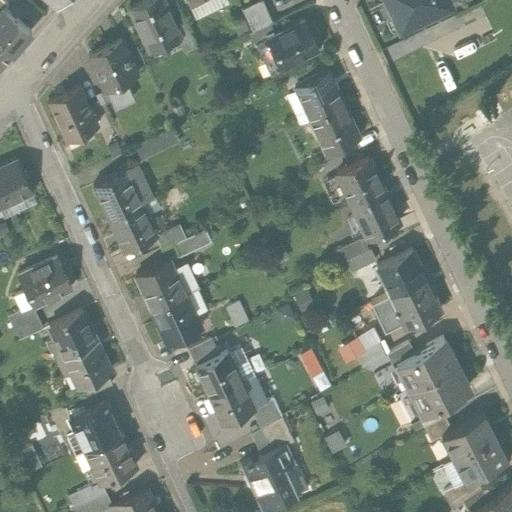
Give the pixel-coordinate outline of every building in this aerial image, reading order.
[(165,0),(133,0),(129,2),(148,44),(178,30),(179,30),(174,19),(165,0)] [(188,0),(194,13),(223,0),(188,0)] [(246,0),(241,3),(252,25),(270,17),(273,15),(265,0),(246,0)] [(451,2),(449,0),(386,0),(399,27),(451,2)] [(0,4),(0,40),(10,49),(29,28),(3,4),(1,3),(0,4)] [(185,14),(174,19),(179,30),(178,30),(185,46),(197,40),(185,14)] [(317,42),(304,14),(274,27),(267,31),(268,32),(256,38),(256,39),(269,68),(292,58),(291,54),(317,42)] [(249,27),(254,39),(256,39),(256,38),(268,32),(267,31),(274,27),(270,17),(252,25),(249,27)] [(136,68),(121,34),(88,50),(103,83),(105,82),(114,101),(133,92),(124,74),(136,68)] [(0,60),(10,49),(0,40),(0,60)] [(287,85),(294,81),(293,80),(322,66),(317,56),(281,73),(287,85)] [(294,81),(310,114),(344,98),(328,63),(322,66),(293,80),(294,81)] [(79,79),(47,94),(65,133),(97,119),(79,79)] [(359,130),(344,98),(310,114),(325,146),(359,130)] [(180,136),(174,123),(135,142),(140,154),(180,136)] [(335,168),(351,201),(384,185),(368,153),(335,168)] [(0,201),(31,187),(16,155),(0,162),(0,201)] [(92,180),(107,212),(140,197),(152,191),(137,159),(92,180)] [(399,219),(384,185),(351,201),(366,234),(399,219)] [(155,230),(140,197),(107,212),(122,246),(155,230)] [(160,245),(172,240),(182,235),(176,223),(165,228),(165,230),(155,234),(160,245)] [(204,225),(182,235),(172,240),(178,252),(210,238),(204,225)] [(326,266),(346,257),(366,247),(360,234),(320,252),(326,266)] [(370,246),(366,247),(346,257),(352,268),(375,257),(370,246)] [(383,279),(388,290),(424,273),(411,246),(378,261),(386,278),(383,279)] [(71,284),(57,251),(18,268),(25,284),(32,299),(33,301),(71,284)] [(134,271),(150,305),(196,285),(198,284),(186,257),(173,263),(169,255),(134,271)] [(440,306),(424,273),(388,290),(369,299),(383,328),(402,319),(404,323),(440,306)] [(30,300),(32,299),(25,284),(12,290),(20,305),(30,300)] [(205,305),(196,285),(150,305),(166,339),(201,323),(195,310),(205,305)] [(315,304),(308,288),(294,294),(301,310),(315,304)] [(246,317),(237,298),(225,304),(234,323),(246,317)] [(6,311),(12,323),(36,312),(30,300),(20,305),(6,311)] [(47,319),(62,352),(95,337),(80,304),(47,319)] [(41,324),(36,312),(12,323),(17,335),(41,324)] [(386,351),(371,325),(337,344),(345,359),(355,353),(362,364),(386,351)] [(186,345),(194,362),(218,352),(209,334),(186,345)] [(395,361),(408,385),(455,361),(449,349),(452,348),(449,343),(446,341),(442,334),(425,343),(425,344),(414,350),(395,361)] [(109,367),(95,337),(62,352),(56,354),(64,371),(70,368),(76,382),(105,369),(109,367)] [(392,363),(395,361),(414,350),(408,338),(386,351),(392,363)] [(194,362),(208,391),(253,370),(239,341),(218,352),(194,362)] [(463,375),(455,361),(408,385),(420,409),(421,410),(450,395),(466,387),(462,378),(463,375)] [(110,380),(105,369),(76,382),(82,394),(110,380)] [(265,396),(253,370),(208,391),(221,419),(250,405),(266,398),(265,396)] [(250,405),(260,424),(280,412),(272,393),(265,396),(266,398),(250,405)] [(416,411),(422,423),(443,412),(456,405),(450,395),(421,410),(420,409),(416,411)] [(68,413),(84,446),(120,429),(105,396),(68,413)] [(440,432),(452,455),(494,433),(483,410),(450,426),(440,431),(440,432)] [(292,437),(280,412),(260,424),(249,430),(260,450),(283,439),(284,440),(292,437)] [(450,426),(443,412),(422,423),(430,437),(440,432),(440,431),(450,426)] [(324,431),(330,445),(348,437),(341,423),(324,431)] [(136,462),(120,429),(84,446),(99,478),(100,480),(101,479),(136,462)] [(506,456),(494,433),(452,455),(441,460),(452,481),(463,476),(464,477),(474,472),(506,456)] [(141,434),(128,440),(137,459),(150,453),(141,434)] [(260,450),(240,460),(246,472),(245,473),(249,481),(250,481),(262,507),(297,490),(284,463),(293,459),(284,440),(283,439),(260,450)] [(32,441),(21,444),(27,466),(37,463),(32,441)] [(482,487),(474,472),(464,477),(463,476),(452,481),(442,487),(451,506),(482,487)] [(76,489),(82,501),(106,490),(101,479),(100,480),(99,478),(76,489)] [(511,511),(511,480),(467,510),(468,511),(511,511)] [(113,511),(117,510),(118,511),(158,511),(146,484),(111,501),(108,502),(109,505),(112,511),(113,511)] [(111,501),(106,490),(82,501),(74,505),(77,511),(95,511),(109,505),(108,502),(111,501)]
